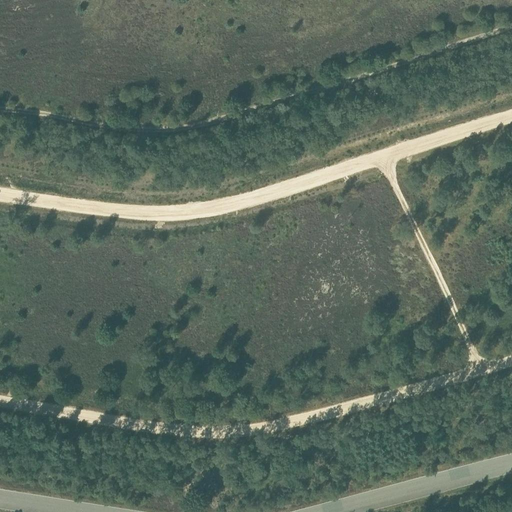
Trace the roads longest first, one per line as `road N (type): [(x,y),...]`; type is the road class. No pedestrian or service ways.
road 1 (track): [(511,23),(183,122),(0,100)]
road 2 (track): [(0,196),(175,214),(233,205),(511,117)]
road 3 (track): [(511,361),(260,429),(205,432),(0,399)]
road 4 (unknown): [(393,155),(478,371)]
